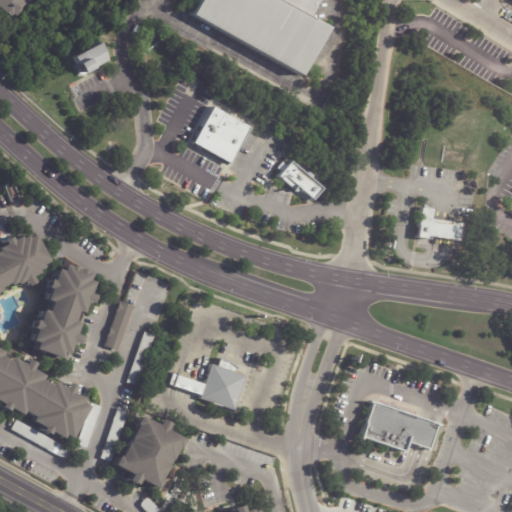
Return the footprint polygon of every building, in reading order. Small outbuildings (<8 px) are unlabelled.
[(9,19),(0,12),(0,0),(28,0),(26,4),(23,2),(20,4),(23,6),(13,18),(11,16),(9,19)] [(311,0),(304,15),(325,26),(298,75),(187,13),(194,0),(311,0)] [(83,74),(80,76),(74,65),(76,64),(72,56),(98,41),(105,59),(91,67),(92,70),(83,74)] [(247,127),(227,163),(190,142),(211,106),(247,127)] [(314,183),(321,188),(311,200),(297,189),(295,192),(276,176),(280,171),(276,168),(281,162),(285,165),(289,161),(304,174),(306,172),(312,176),(309,179),(314,183)] [(459,223),(457,240),(428,236),(427,237),(416,236),(420,208),(432,210),(431,219),(459,223)] [(31,283),(24,286),(21,281),(13,285),(12,283),(6,286),(5,283),(0,286),(0,245),(1,245),(0,243),(0,240),(6,237),(8,241),(16,236),(17,239),(23,236),(24,238),(30,235),(45,261),(39,265),(40,268),(35,271),(36,273),(28,277),(31,283)] [(90,297),(88,304),(82,302),(78,314),(73,312),(69,322),(75,324),(71,335),(77,337),(74,345),(68,343),(64,354),(59,353),(57,359),(30,350),(32,343),(27,342),(30,330),(27,329),(30,321),(33,322),(37,311),(42,313),(46,303),(40,301),(44,290),(41,288),(44,280),(47,281),(51,270),(57,272),(59,265),(63,267),(63,265),(72,268),(71,270),(73,270),(73,269),(82,272),(82,273),(86,274),(83,281),(89,283),(85,294),(91,296),(90,297)] [(118,302),(132,307),(116,351),(103,346),(118,302)] [(125,383),(143,332),(153,336),(135,386),(125,383)] [(0,359),(5,362),(7,359),(19,366),(22,360),(29,365),(26,370),(39,377),(37,381),(47,387),(49,383),(61,389),(64,384),(72,389),(69,394),(81,401),(79,405),(85,408),(67,440),(61,436),(59,440),(46,433),(45,436),(37,432),(39,429),(27,422),(29,418),(19,412),(17,416),(4,409),(3,412),(0,410),(0,359)] [(234,369),(232,373),(243,377),(232,411),(198,399),(199,396),(167,385),(170,374),(203,385),(210,365),(215,367),(218,359),(225,362),(233,367),(234,368),(234,369)] [(402,452),(359,438),(371,403),(435,425),(426,450),(405,442),(402,452)] [(90,404),(100,408),(85,448),(74,445),(90,404)] [(127,411),(109,462),(99,459),(116,408),(127,411)] [(131,486),(125,482),(128,477),(110,467),(115,458),(116,459),(124,445),(125,446),(127,441),(126,440),(133,427),(132,426),(137,417),(155,427),(158,420),(167,425),(163,432),(181,441),(176,450),(174,449),(157,481),(159,482),(154,491),(136,481),(133,486),(131,486)] [(70,452),(65,461),(9,430),(14,420),(70,452)] [(146,498),(158,511),(145,511),(139,505),(146,498)]
